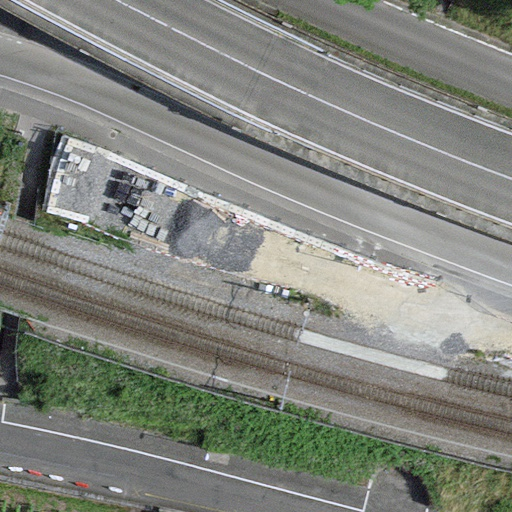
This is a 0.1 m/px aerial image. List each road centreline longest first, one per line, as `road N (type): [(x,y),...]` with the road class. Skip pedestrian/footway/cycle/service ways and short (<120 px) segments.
road 1 (tertiary): [(0,54),(65,74),(239,155),(511,265)]
road 2 (primary): [(116,0),(259,72),(511,178)]
road 3 (residential): [(0,440),(276,511)]
road 4 (tertiary): [(511,82),(319,0)]
